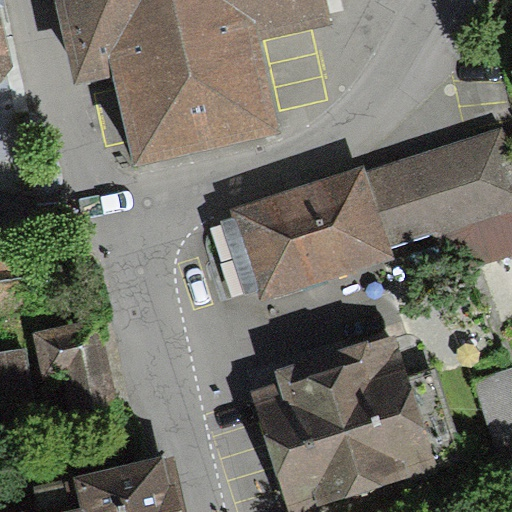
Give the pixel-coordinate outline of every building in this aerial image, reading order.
[(51,0),(73,95),(115,86),(136,178),(208,161),(277,145),(256,54),(334,36),(326,0),(51,0)] [(0,25),(0,79),(9,70),(0,25)] [(511,176),(500,136),(364,176),(385,249),(440,233),(449,264),(511,245),(511,176)] [(385,249),(364,176),(232,214),(258,303),(390,265),(385,249)] [(105,325),(34,339),(45,385),(64,381),(74,432),(124,422),(105,325)] [(0,436),(40,427),(26,352),(0,356),(0,436)] [(406,361),(258,402),(288,511),(436,472),(406,361)] [(511,376),(472,389),(500,478),(511,474),(511,376)] [(133,462),(81,474),(90,510),(90,511),(183,511),(169,453),(133,462)] [(47,511),(45,501),(0,511),(90,511),(90,510),(80,511),(47,511)]
